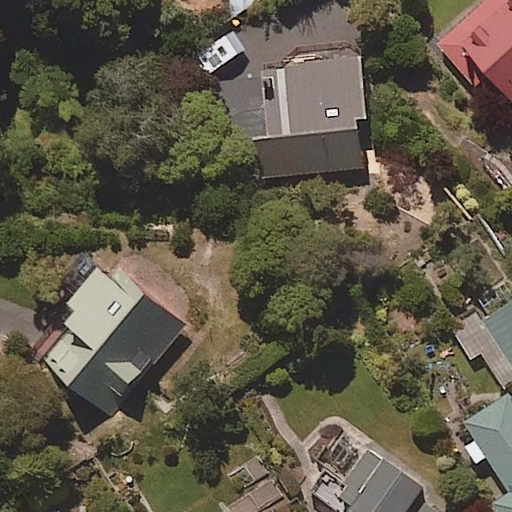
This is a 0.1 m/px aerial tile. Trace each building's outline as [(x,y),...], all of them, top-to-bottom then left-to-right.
[(511,119),(511,0),(488,0),(437,41),(501,121),(509,115),(511,119)] [(373,118),(369,56),(267,63),(268,81),(225,84),(232,178),(368,168),(365,118),(373,118)] [(143,375),(192,319),(128,263),(121,271),(103,255),(66,298),(83,313),(43,358),(108,415),(143,375)] [(511,392),(511,300),(457,334),(472,358),(483,352),(509,394),(511,392)] [(511,396),(461,428),(511,510),(511,396)] [(429,489),(376,445),(336,494),(355,510),(353,511),(443,511),(423,495),(429,489)]
